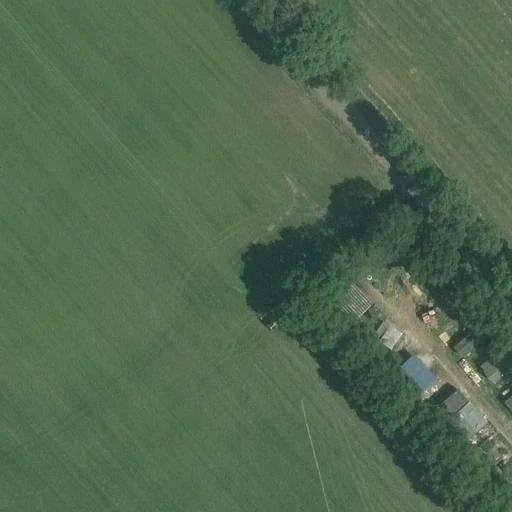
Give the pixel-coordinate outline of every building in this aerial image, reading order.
[(373,304),(351,281),(323,307),(345,330),(373,304)] [(435,316),(450,326),(459,313),(445,303),(435,316)] [(401,333),(389,326),(372,352),(383,360),(401,333)] [(480,375),(490,388),(511,368),(511,350),(510,348),(480,375)] [(436,378),(413,355),(389,379),(411,402),(436,378)] [(458,388),(420,423),(436,441),(446,433),(439,426),(468,399),(458,388)] [(455,420),(474,438),(490,421),(471,403),(455,420)] [(486,506),(510,486),(482,452),(458,473),(486,506)]
